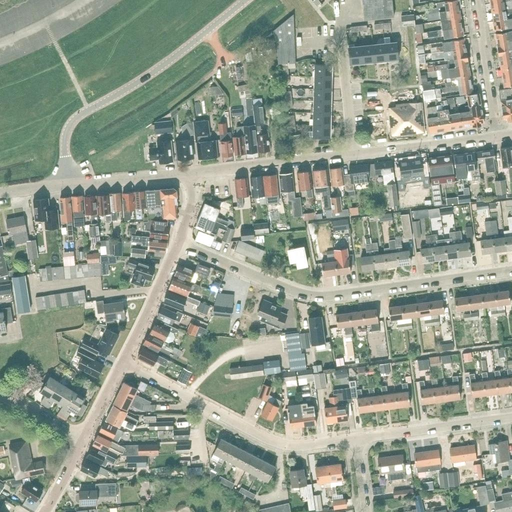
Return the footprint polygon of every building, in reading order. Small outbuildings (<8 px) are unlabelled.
[(394,17),(391,0),(361,0),(364,20),(394,17)] [(429,14),(459,9),(459,7),(461,6),(460,1),(458,1),(458,0),(445,2),(436,3),(437,8),(428,9),(429,14)] [(511,9),(511,0),(510,0),(490,4),(492,13),(511,9)] [(461,18),(459,9),(429,14),(427,14),(428,21),(441,19),(441,21),(461,18)] [(511,9),(492,13),(493,21),(511,18),(511,9)] [(278,64),(282,64),(295,63),(293,15),(273,31),(278,51),(278,64)] [(400,16),(401,22),(401,26),(414,24),(413,15),(400,16)] [(462,27),(461,18),(441,21),(442,25),(443,26),(442,26),(443,30),(462,27)] [(511,18),(493,21),(495,30),(508,28),(511,27),(511,18)] [(444,39),(451,38),(463,36),(462,27),(443,30),(436,31),(427,32),(428,38),(437,37),(444,36),(444,39)] [(497,43),(511,40),(511,31),(508,32),(509,32),(495,34),(497,43)] [(384,44),(386,60),(398,59),(396,42),(390,43),(389,38),(383,38),(384,44)] [(274,39),(266,40),(266,44),(267,53),(268,58),(276,57),(274,39)] [(437,53),(465,48),(464,39),(451,41),(442,42),(442,44),(443,47),(437,48),(437,52),(437,53)] [(511,40),(497,43),(498,52),(511,49),(511,40)] [(374,61),(386,60),(384,44),(372,45),(374,61)] [(360,46),(355,47),(354,45),(348,45),(349,48),(348,48),(350,64),(362,63),(360,46)] [(362,63),(374,61),(372,45),(360,46),(362,63)] [(445,61),(447,61),(467,57),(465,48),(437,53),(437,52),(433,53),(431,53),(431,54),(432,59),(444,57),(445,61)] [(511,49),(498,52),(500,61),(511,58),(511,49)] [(441,71),(468,66),(467,57),(447,61),(448,64),(434,66),(435,71),(441,70),(441,71)] [(511,58),(500,61),(501,69),(511,67),(511,58)] [(315,77),(331,77),(332,65),(315,65),(315,77)] [(470,75),(468,66),(441,71),(442,79),(447,79),(470,75)] [(511,67),(501,69),(503,78),(511,76),(511,67)] [(471,84),(471,83),(470,75),(447,79),(447,83),(445,83),(445,87),(446,88),(471,84)] [(511,76),(503,78),(504,87),(511,85),(511,76)] [(331,89),(331,77),(315,77),(315,89),(331,89)] [(422,82),(423,91),(432,90),(431,81),(430,81),(422,82)] [(246,99),(249,98),(250,98),(248,84),(238,87),(239,92),(245,91),(246,99)] [(443,93),(453,91),(459,90),(460,95),(473,93),(471,84),(446,88),(445,87),(442,88),(443,93)] [(211,96),(222,94),(217,86),(210,87),(211,96)] [(511,100),(510,88),(499,90),(501,102),(504,119),(506,119),(507,120),(508,122),(511,121),(511,100)] [(331,102),(331,89),(315,89),(314,101),(331,102)] [(434,90),(432,90),(423,91),(424,100),(435,99),(434,90)] [(482,123),(484,123),(479,94),(467,96),(469,105),(473,127),(473,128),(481,127),(481,125),(482,123)] [(454,114),(453,109),(453,107),(456,106),(454,97),(446,99),(446,100),(451,131),(462,129),(460,113),(454,114)] [(252,98),(246,99),(248,116),(254,115),(253,105),(252,98)] [(440,132),(451,131),(446,100),(442,101),(443,110),(437,111),(440,132)] [(330,114),(331,102),(314,101),(314,107),(311,107),(311,113),(314,113),(330,114)] [(424,133),(422,103),(397,105),(397,107),(389,108),(392,136),(424,133)] [(256,126),(260,125),(265,125),(263,104),(253,105),(254,115),(256,126)] [(462,129),(473,127),(469,105),(465,106),(466,112),(460,113),(462,129)] [(437,111),(436,106),(427,108),(429,118),(427,119),(430,134),(440,132),(437,111)] [(172,118),(180,113),(177,108),(171,112),(172,118)] [(330,126),(330,114),(314,113),(314,125),(330,126)] [(173,132),(172,120),(155,122),(156,134),(173,132)] [(188,135),(194,131),(193,120),(189,122),(182,126),(183,140),(177,140),(179,161),(194,160),(192,139),(188,140),(188,135)] [(211,141),(210,133),(209,120),(194,122),(196,135),(196,142),(197,142),(199,159),(217,158),(216,140),(211,141)] [(231,132),(227,133),(226,123),(218,124),(219,127),(220,134),(222,157),(233,156),(232,141),(231,132)] [(258,152),(255,125),(244,127),(245,136),(246,153),(258,152)] [(330,138),(330,126),(314,125),(313,138),(330,138)] [(246,153),(245,136),(244,127),(236,127),(237,137),(233,137),(235,154),(246,153)] [(263,134),(257,135),(259,152),(270,150),(268,134),(263,134)] [(159,164),(174,162),(171,140),(157,142),(157,147),(149,148),(150,161),(158,160),(159,164)] [(511,182),(511,156),(511,147),(501,148),(504,166),(510,165),(511,168),(508,168),(509,174),(510,183),(511,182)] [(497,171),(495,160),(494,149),(478,151),(479,162),(485,161),(487,172),(497,171)] [(479,168),(476,168),(474,152),(464,153),(466,169),(470,169),(472,181),(480,180),(479,168)] [(467,178),(466,169),(464,153),(455,154),(458,179),(467,178)] [(455,181),(455,179),(451,155),(429,158),(436,204),(443,203),(440,183),(455,181)] [(426,177),(423,159),(411,161),(414,182),(424,180),(425,187),(431,186),(429,177),(426,177)] [(404,183),(414,182),(411,161),(398,163),(401,181),(397,181),(399,191),(405,190),(404,183)] [(395,183),(393,173),(392,162),(368,165),(370,177),(379,176),(379,174),(383,174),(384,185),(387,185),(389,206),(398,205),(396,183),(395,183)] [(369,177),(370,177),(368,165),(350,167),(351,174),(344,175),(345,185),(345,192),(346,192),(346,197),(355,196),(354,191),(353,183),(370,181),(369,177)] [(344,175),(343,175),(342,168),(330,169),(332,186),(345,185),(344,175)] [(330,191),(329,186),(327,169),(313,171),(315,188),(316,193),(323,193),(325,210),(332,209),(331,198),(330,191)] [(313,197),(312,188),(310,171),(297,173),(299,190),(306,189),(307,198),(313,197)] [(295,198),(294,191),(292,173),(280,175),(282,192),(287,191),(288,201),(292,200),(294,217),(302,216),(300,197),(295,198)] [(279,196),(278,195),(276,175),(264,177),(266,196),(272,195),(273,204),(283,203),(282,196),(279,196)] [(265,196),(262,177),(250,178),(252,197),(259,197),(260,205),(266,204),(265,196)] [(243,207),(242,196),(249,196),(247,178),(235,180),(237,197),(238,207),(243,207)] [(507,198),(507,194),(505,180),(494,181),(497,199),(507,198)] [(165,219),(177,219),(178,219),(178,206),(178,197),(178,192),(179,191),(175,188),(174,190),(148,191),(149,207),(148,207),(147,207),(148,217),(144,218),(144,222),(165,220),(165,219)] [(147,192),(136,193),(138,221),(142,220),(144,218),(143,208),(147,207),(148,207),(147,192)] [(118,212),(118,211),(123,211),(122,194),(112,195),(113,211),(111,211),(112,213),(111,213),(112,221),(118,220),(117,212),(118,212)] [(135,194),(124,195),(126,221),(132,221),(131,211),(136,210),(135,194)] [(464,195),(458,196),(458,198),(459,203),(470,202),(469,194),(464,195)] [(85,226),(83,211),(82,197),(73,198),(74,212),(74,219),(75,227),(85,226)] [(98,224),(97,214),(97,197),(87,198),(88,215),(91,214),(92,224),(89,224),(91,238),(100,237),(99,224),(98,224)] [(112,213),(111,211),(111,197),(99,197),(100,214),(105,214),(106,222),(112,221),(111,213),(112,213)] [(348,209),(342,210),(341,197),(331,198),(332,209),(332,213),(333,213),(333,217),(349,216),(348,209)] [(72,225),(70,198),(61,198),(62,214),(62,221),(67,221),(68,226),(69,236),(74,235),(72,225)] [(49,200),(34,201),(36,221),(45,220),(46,230),(60,229),(58,211),(50,212),(49,200)] [(228,221),(217,217),(220,210),(205,204),(201,216),(227,227),(227,226),(235,229),(234,221),(229,219),(228,221)] [(303,214),(304,221),(313,220),(312,213),(303,214)] [(380,222),(393,221),(392,214),(380,215),(380,222)] [(404,239),(412,238),(409,214),(401,215),(404,239)] [(227,227),(201,216),(196,227),(216,235),(219,228),(226,231),(223,240),(230,243),(235,230),(227,227)] [(29,242),(27,233),(24,218),(7,222),(10,237),(13,236),(15,245),(29,242)] [(348,219),(332,221),(333,231),(349,229),(348,219)] [(169,229),(165,228),(165,220),(144,222),(143,230),(153,231),(152,238),(168,240),(169,229)] [(421,238),(419,221),(412,222),(414,238),(421,238)] [(483,253),(495,252),(491,221),(485,222),(487,239),(482,240),(483,253)] [(505,237),(499,238),(496,221),(491,221),(495,252),(507,250),(505,237)] [(288,232),(287,222),(276,223),(277,233),(288,232)] [(255,234),(269,233),(268,223),(254,224),(255,234)] [(242,241),(254,240),(253,230),(241,231),(242,241)] [(470,242),(462,243),(461,231),(455,232),(459,257),(471,255),(470,242)] [(447,259),(459,257),(455,232),(449,233),(450,239),(444,239),(447,259)] [(447,259),(444,239),(438,240),(437,234),(431,235),(435,260),(447,259)] [(151,240),(151,238),(151,237),(132,235),(131,241),(141,243),(141,246),(150,247),(150,251),(166,253),(168,242),(151,240)] [(424,262),(435,260),(431,235),(425,236),(427,245),(421,246),(422,249),(424,262)] [(396,240),(395,240),(394,237),(390,237),(391,241),(389,241),(390,248),(384,249),(385,254),(386,254),(388,267),(399,265),(396,240)] [(372,243),(373,243),(372,238),(366,239),(366,244),(367,257),(361,258),(363,271),(376,269),(372,243)] [(410,250),(403,251),(401,239),(396,240),(399,265),(412,264),(410,250)] [(115,241),(115,256),(123,256),(123,241),(115,241)] [(261,262),(265,252),(239,241),(235,252),(261,262)] [(30,260),(39,259),(36,242),(27,243),(30,260)] [(385,254),(379,255),(377,243),(373,243),(372,243),(376,269),(388,267),(386,254),(385,254)] [(113,245),(101,246),(101,255),(113,254),(113,245)] [(0,281),(8,280),(1,247),(0,247),(0,281)] [(145,258),(146,250),(132,248),(131,256),(145,258)] [(298,267),(307,266),(304,248),(289,250),(291,262),(297,261),(298,267)] [(348,248),(334,250),(338,274),(351,272),(350,265),(349,254),(348,248)] [(324,276),(338,274),(334,250),(327,251),(328,258),(328,262),(322,263),(324,276)] [(88,264),(94,263),(100,263),(99,255),(101,255),(100,253),(93,253),(93,254),(87,255),(88,264)] [(130,260),(129,266),(136,269),(132,282),(141,286),(143,286),(145,279),(151,281),(155,269),(130,260)] [(107,262),(101,263),(102,274),(103,274),(107,274),(109,274),(108,262),(107,262)] [(206,280),(210,269),(198,265),(195,272),(179,266),(174,276),(190,282),(193,275),(206,280)] [(19,313),(31,311),(25,276),(14,278),(19,313)] [(194,285),(191,285),(174,278),(169,289),(187,296),(189,290),(197,293),(200,286),(194,284),(194,285)] [(0,295),(12,294),(10,284),(0,285),(0,295)] [(86,302),(84,290),(78,291),(80,303),(86,302)] [(510,290),(496,292),(499,316),(505,315),(505,310),(504,305),(511,304),(510,290)] [(187,296),(186,299),(168,291),(164,302),(181,310),(185,301),(192,303),(192,304),(198,306),(200,301),(194,298),(194,299),(187,296)] [(75,304),(74,304),(72,292),(66,293),(68,305),(75,304)] [(492,317),(499,316),(496,292),(483,294),(484,307),(490,307),(491,311),(492,317)] [(234,295),(228,294),(218,293),(216,298),(214,306),(212,316),(231,318),(233,300),(234,295)] [(63,306),(61,294),(54,295),(57,307),(63,306)] [(471,309),(484,307),(483,294),(469,296),(471,309)] [(44,309),(51,308),(49,296),(42,297),(44,309)] [(455,298),(457,311),(471,309),(469,296),(455,298)] [(38,310),(44,309),(42,297),(36,298),(38,310)] [(103,300),(96,302),(98,314),(105,313),(107,323),(115,322),(115,320),(126,318),(124,304),(104,306),(103,300)] [(279,312),(281,307),(264,300),(258,314),(263,316),(261,320),(281,329),(287,315),(279,312)] [(439,319),(437,314),(445,313),(445,308),(443,300),(430,302),(433,325),(439,325),(439,319)] [(425,327),(433,325),(430,302),(416,304),(418,316),(424,316),(425,327)] [(207,315),(210,306),(200,303),(197,311),(207,315)] [(411,318),(418,316),(416,304),(403,305),(406,329),(412,328),(412,323),(411,318)] [(399,330),(406,329),(403,305),(389,307),(391,320),(397,319),(398,324),(399,330)] [(178,311),(176,314),(162,307),(157,318),(172,324),(174,319),(180,322),(183,314),(178,311)] [(0,334),(1,335),(0,331),(7,330),(6,324),(13,322),(11,308),(3,309),(3,314),(0,314),(0,334)] [(379,327),(378,322),(379,322),(377,309),(364,311),(365,324),(371,323),(372,328),(373,334),(380,333),(379,327)] [(352,326),(365,324),(364,311),(350,313),(352,326)] [(352,326),(350,313),(336,315),(338,328),(344,327),(345,331),(346,337),(353,337),(352,330),(352,326)] [(322,317),(308,319),(311,334),(312,345),(316,344),(325,343),(326,343),(322,317)] [(195,336),(199,326),(191,323),(186,333),(195,336)] [(178,330),(165,324),(163,327),(155,324),(150,334),(165,341),(169,343),(170,343),(173,342),(175,338),(174,335),(173,334),(177,332),(178,330)] [(85,339),(81,347),(94,354),(94,353),(97,349),(109,355),(119,335),(107,329),(98,346),(85,339)] [(299,333),(286,335),(289,357),(290,370),(305,368),(303,352),(301,352),(299,333)] [(303,348),(307,348),(311,347),(309,334),(301,335),(303,348)] [(163,342),(149,335),(144,344),(158,352),(161,347),(165,349),(172,352),(180,356),(182,351),(174,347),(168,343),(167,344),(163,342)] [(471,336),(462,336),(463,344),(472,344),(471,336)] [(346,338),(348,356),(354,355),(352,337),(346,338)] [(81,347),(77,355),(83,358),(78,368),(97,378),(104,365),(92,359),(94,354),(97,355),(94,353),(94,354),(81,347)] [(142,347),(137,358),(153,366),(156,362),(159,364),(166,367),(169,361),(142,347)] [(428,359),(417,360),(419,370),(429,368),(428,359)] [(279,361),(263,363),(265,375),(269,374),(281,373),(279,361)] [(262,364),(230,368),(232,379),(264,376),(262,364)] [(389,364),(379,365),(380,370),(380,372),(390,371),(389,364)] [(186,385),(192,372),(184,368),(177,381),(186,385)] [(314,381),(313,377),(312,369),(297,371),(299,379),(307,378),(307,382),(314,381)] [(509,378),(499,379),(498,377),(500,376),(499,371),(495,371),(496,380),(498,394),(511,393),(509,378)] [(286,381),(296,380),(295,372),(281,374),(282,386),(286,385),(286,381)] [(496,380),(486,381),(486,378),(488,378),(487,372),(482,373),(483,382),(485,396),(498,394),(496,380)] [(327,387),(326,380),(325,373),(313,374),(315,389),(327,387)] [(483,382),(476,383),(474,374),(469,375),(471,383),(470,383),(472,398),(485,396),(483,382)] [(459,385),(457,376),(453,377),(454,386),(446,387),(448,401),(461,400),(459,385)] [(45,406),(59,382),(50,377),(41,392),(46,395),(41,403),(45,406)] [(33,392),(44,385),(40,379),(30,387),(33,392)] [(446,387),(437,388),(437,387),(435,387),(435,385),(437,385),(436,379),(432,380),(433,388),(435,403),(448,401),(446,387)] [(356,390),(356,387),(356,381),(349,381),(350,388),(352,399),(358,398),(360,413),(372,411),(370,397),(362,398),(361,389),(356,390)] [(433,388),(425,389),(424,381),(419,381),(421,390),(420,390),(422,405),(435,403),(433,388)] [(59,403),(68,388),(59,382),(45,406),(50,408),(55,400),(59,403)] [(144,398),(143,399),(135,394),(138,389),(124,382),(119,393),(142,404),(151,404),(152,402),(144,398)] [(410,406),(408,392),(407,383),(402,384),(403,392),(395,393),(397,408),(410,406)] [(270,395),(272,388),(263,385),(258,399),(267,402),(267,401),(270,395)] [(395,393),(385,395),(385,392),(387,392),(386,386),(382,387),(383,395),(385,410),(397,408),(395,393)] [(383,395),(373,396),(373,394),(375,394),(374,387),(369,388),(370,397),(372,411),(385,410),(383,395)] [(63,416),(77,393),(68,388),(59,403),(64,406),(59,414),(63,416)] [(352,403),(352,399),(350,388),(333,390),(334,398),(337,422),(348,421),(346,406),(346,403),(352,403)] [(77,393),(63,416),(67,419),(72,411),(76,414),(83,403),(86,399),(77,393)] [(151,405),(151,404),(142,404),(119,393),(114,403),(127,410),(130,405),(138,409),(144,411),(156,411),(155,405),(151,405)] [(326,423),(337,422),(334,398),(330,398),(331,408),(324,409),(326,423)] [(269,402),(262,415),(272,420),(282,402),(280,401),(276,399),(273,404),(269,402)] [(89,406),(83,403),(76,414),(82,417),(89,406)] [(317,425),(315,413),(314,405),(308,406),(307,403),(300,404),(301,405),(302,415),(304,426),(317,425)] [(304,426),(302,415),(301,405),(288,406),(290,417),(289,418),(291,428),(304,426)] [(134,418),(134,419),(126,415),(127,412),(114,406),(110,413),(136,426),(138,420),(134,418)] [(134,429),(136,426),(110,413),(106,420),(120,427),(121,424),(129,428),(131,430),(134,429)] [(174,429),(173,422),(173,421),(156,422),(156,423),(149,423),(149,430),(174,429)] [(118,441),(120,437),(123,432),(104,423),(99,432),(113,439),(113,438),(118,441)] [(174,439),(189,439),(189,429),(174,430),(174,439)] [(122,447),(122,448),(98,435),(93,445),(106,451),(109,447),(120,453),(122,454),(123,456),(158,455),(157,445),(122,447)] [(225,459),(232,444),(222,439),(214,453),(220,457),(214,469),(219,472),(225,459)] [(511,459),(510,459),(507,441),(498,442),(498,444),(490,445),(491,454),(496,454),(497,463),(508,461),(509,469),(501,471),(502,476),(511,474),(511,459)] [(33,462),(32,458),(31,458),(28,442),(10,446),(17,480),(22,479),(30,477),(45,474),(42,461),(33,462)] [(177,453),(190,453),(190,444),(176,445),(177,453)] [(235,465),(243,450),(232,444),(225,459),(235,465)] [(453,463),(476,460),(474,445),(451,449),(453,463)] [(104,460),(114,465),(116,460),(92,448),(87,457),(101,464),(104,460)] [(246,470),(254,455),(243,450),(235,465),(246,470)] [(441,470),(440,464),(438,450),(415,454),(417,468),(417,473),(441,470)] [(254,455),(246,470),(252,473),(249,478),(254,481),(257,476),(264,461),(254,455)] [(127,467),(137,467),(136,456),(127,457),(127,467)] [(137,467),(147,467),(146,456),(136,456),(137,467)] [(388,481),(405,479),(404,472),(405,471),(403,458),(388,460),(387,458),(378,459),(380,474),(387,473),(388,481)] [(86,460),(81,470),(95,477),(97,472),(107,477),(110,472),(86,460)] [(264,461),(257,476),(268,481),(275,467),(264,461)] [(344,465),(341,466),(340,464),(328,466),(332,497),(337,496),(335,481),(342,480),(341,473),(345,472),(344,465)] [(328,466),(316,468),(318,483),(326,482),(328,495),(328,498),(332,498),(332,497),(328,466)] [(311,484),(306,485),(305,477),(304,477),(303,469),(290,471),(292,487),(300,486),(301,498),(307,498),(309,510),(315,509),(313,495),(311,484)] [(448,479),(449,487),(460,486),(458,472),(448,473),(447,473),(448,479)] [(440,488),(449,487),(448,479),(447,473),(439,474),(440,488)] [(225,484),(227,480),(220,476),(218,481),(225,484)] [(30,477),(22,479),(24,486),(26,487),(22,494),(36,502),(43,492),(31,485),(30,477)] [(232,488),(234,484),(227,480),(225,484),(232,488)] [(432,482),(424,483),(425,490),(433,489),(432,482)] [(97,497),(116,496),(115,483),(95,484),(96,490),(80,491),(80,493),(78,493),(77,494),(76,496),(76,500),(77,502),(79,503),(81,502),(81,505),(97,504),(97,497)] [(5,485),(1,491),(12,498),(15,493),(5,485)] [(489,504),(486,489),(485,485),(477,487),(480,506),(483,505),(489,504)] [(394,498),(413,495),(413,488),(393,491),(394,498)] [(495,503),(496,503),(493,488),(487,489),(486,489),(489,504),(495,503)] [(496,503),(495,503),(497,511),(511,511),(511,491),(502,494),(503,501),(496,503)] [(316,511),(323,510),(320,495),(313,495),(315,509),(316,511)] [(417,511),(424,511),(420,495),(414,496),(416,504),(415,504),(417,509),(417,511)] [(334,509),(346,507),(346,500),(333,501),(334,509)] [(0,511),(12,511),(16,507),(6,501),(0,509),(0,511)]
